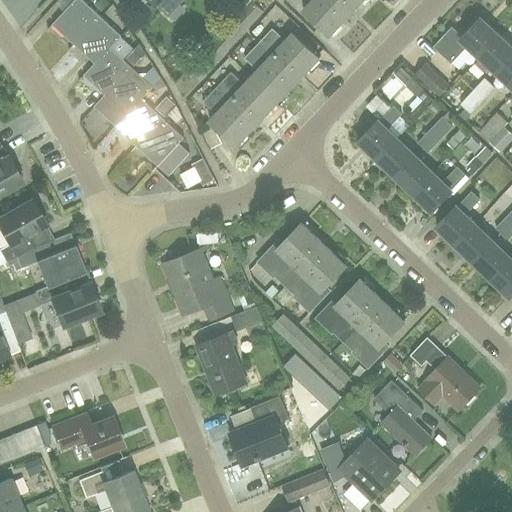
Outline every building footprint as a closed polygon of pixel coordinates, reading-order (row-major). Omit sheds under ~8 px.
[(99,16),(82,0),(73,0),(52,24),(74,44),(99,16)] [(146,0),(147,1),(148,0),(156,6),(157,5),(169,16),(183,0),(146,0)] [(306,0),(310,3),(304,10),(330,35),(363,0),(306,0)] [(244,9),(256,20),(264,12),(252,1),(244,9)] [(244,9),(236,17),(249,29),(256,20),(244,9)] [(121,35),(120,35),(99,16),(74,44),(94,63),(95,63),(110,47),(121,35)] [(249,29),(236,17),(228,26),(241,38),(249,29)] [(500,36),(482,18),(465,36),(454,25),(434,46),(452,63),(469,45),(481,57),(500,36)] [(241,38),(228,26),(220,34),(233,46),(241,38)] [(217,114),(210,121),(237,146),(320,58),(293,33),(286,41),(272,29),(259,43),(245,58),(258,70),(245,84),(232,72),(218,87),(204,102),(217,114)] [(233,46),(220,34),(212,43),(225,55),(233,46)] [(511,46),(500,36),(481,57),(499,74),(511,60),(511,46)] [(225,55),(212,43),(204,52),(217,63),(225,55)] [(83,75),(84,75),(105,94),(131,66),(110,47),(95,63),(94,63),(83,75)] [(217,63),(204,52),(197,60),(209,72),(217,63)] [(197,60),(191,66),(189,69),(189,70),(201,81),(209,72),(197,60)] [(511,85),(511,60),(499,74),(511,85)] [(450,86),(426,63),(415,74),(439,97),(450,86)] [(141,98),(153,86),(131,66),(105,94),(105,95),(95,106),(116,125),(126,114),(141,98)] [(435,100),(413,78),(401,67),(395,74),(422,100),(406,116),(413,123),(433,101),(435,100)] [(485,77),(473,90),(484,101),(496,88),(491,83),(485,77)] [(465,109),(459,115),(465,120),(466,119),(471,114),(484,101),(473,90),(460,104),(465,109)] [(115,126),(136,146),(162,117),(141,98),(126,114),(116,125),(115,126)] [(402,114),(394,105),(379,121),(379,122),(360,142),(378,160),(398,140),(396,138),(409,125),(400,116),(402,114)] [(443,116),(430,129),(441,140),(454,127),(448,121),(443,116)] [(162,117),(136,146),(158,165),(184,137),(162,117)] [(500,152),(511,139),(511,133),(504,126),(498,133),(487,123),(479,132),(500,152)] [(467,134),(461,128),(447,143),(453,149),(467,134)] [(430,129),(417,142),(424,149),(428,153),(441,140),(430,129)] [(378,160),(396,177),(416,157),(403,144),(398,140),(378,160)] [(1,146),(0,146),(0,194),(22,182),(1,146)] [(482,152),(474,160),(472,158),(465,166),(469,170),(468,172),(472,175),(488,158),(482,152)] [(434,174),(416,157),(396,177),(414,194),(434,174)] [(202,159),(191,164),(202,185),(213,180),(202,159)] [(442,182),(434,174),(414,194),(433,212),(452,192),(451,191),(466,175),(457,166),(442,182)] [(437,228),(456,245),(475,225),(465,215),(480,199),(472,191),(456,207),(457,207),(437,228)] [(32,200),(0,218),(0,228),(9,245),(0,250),(0,251),(4,259),(49,242),(47,238),(51,235),(32,200)] [(511,218),(508,215),(495,228),(501,233),(506,238),(511,231),(511,218)] [(273,278),(314,234),(303,223),(283,244),(278,240),(256,262),(273,278)] [(493,242),(475,225),(456,245),(474,263),(493,242)] [(285,286),(325,244),(314,234),(273,278),(274,279),(276,277),(285,286)] [(49,242),(4,259),(5,261),(8,266),(12,264),(15,270),(36,262),(46,287),(47,288),(80,275),(86,273),(72,239),(66,241),(64,236),(54,240),(49,242)] [(474,263),(492,280),(511,259),(493,242),(474,263)] [(294,298),(336,254),(325,244),(285,286),(294,294),(292,296),(294,298)] [(215,279),(203,250),(208,248),(207,247),(163,264),(182,314),(204,305),(210,320),(233,310),(220,277),(215,279)] [(331,290),(327,286),(347,265),(336,254),(294,298),(310,312),(331,290)] [(511,259),(492,280),(510,298),(511,295),(511,259)] [(46,287),(35,292),(40,305),(51,300),(62,326),(100,311),(88,280),(83,282),(80,275),(47,288),(46,287)] [(333,331),(372,290),(361,279),(341,300),(337,295),(314,318),(331,334),(333,332),(333,331)] [(383,300),(372,290),(333,331),(333,332),(344,342),(383,300)] [(21,312),(40,305),(35,292),(16,299),(21,312)] [(239,296),(245,311),(231,316),(237,331),(246,327),(252,342),(269,335),(263,321),(251,292),(239,296)] [(0,358),(8,355),(4,343),(16,339),(5,312),(2,304),(0,298),(0,358)] [(394,311),(383,300),(344,342),(352,350),(350,352),(353,354),(394,311)] [(391,347),(386,342),(405,322),(394,311),(353,354),(369,369),(391,347)] [(306,358),(318,346),(284,314),(273,327),(306,358)] [(196,346),(215,394),(247,381),(232,344),(237,342),(232,331),(196,346)] [(418,389),(434,405),(443,396),(458,410),(480,388),(448,358),(449,357),(428,337),(411,355),(422,366),(427,361),(436,370),(418,389)] [(318,346),(306,358),(317,369),(329,357),(318,346)] [(283,365),(301,382),(313,370),(295,352),(283,365)] [(403,365),(390,353),(383,361),(396,373),(403,365)] [(329,357),(317,369),(328,380),(340,367),(329,357)] [(340,367),(328,380),(339,390),(351,378),(340,367)] [(382,391),(397,406),(382,422),(416,454),(432,438),(414,421),(424,410),(407,395),(392,380),(382,391)] [(292,397),(298,416),(307,413),(301,394),(292,397)] [(236,430),(230,433),(243,464),(270,454),(288,447),(278,423),(289,419),(280,396),(251,407),(251,408),(257,422),(236,430)] [(123,446),(112,418),(91,426),(86,415),(54,427),(62,448),(86,439),(93,458),(123,446)] [(36,426),(25,430),(33,451),(44,446),(39,432),(36,426)] [(25,430),(13,435),(21,455),(33,451),(25,430)] [(13,435),(1,439),(9,460),(21,455),(13,435)] [(1,439),(0,439),(0,463),(9,460),(1,439)] [(400,471),(368,440),(347,461),(339,442),(322,449),(336,481),(349,476),(373,499),(400,471)] [(324,468),(282,485),(289,503),(331,486),(324,468)] [(86,498),(105,491),(112,506),(143,494),(134,470),(106,481),(102,472),(79,481),(86,498)] [(24,511),(22,506),(16,493),(11,479),(0,483),(0,511),(24,511)] [(149,511),(143,494),(112,506),(113,511),(149,511)]
